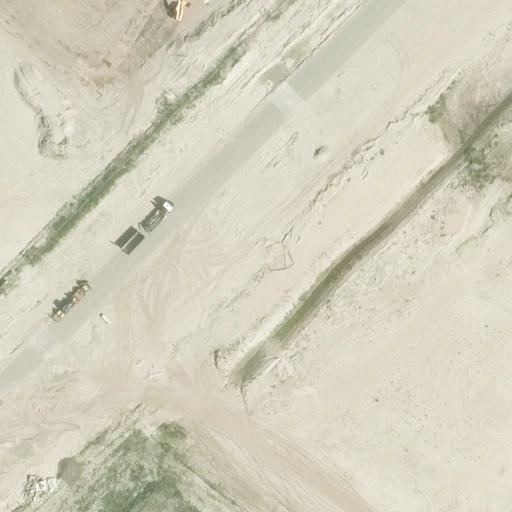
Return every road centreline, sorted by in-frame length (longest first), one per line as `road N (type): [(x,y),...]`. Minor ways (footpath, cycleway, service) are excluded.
road 1 (unclassified): [(0,429),(433,0)]
road 2 (unclassified): [(336,0),(0,341)]
